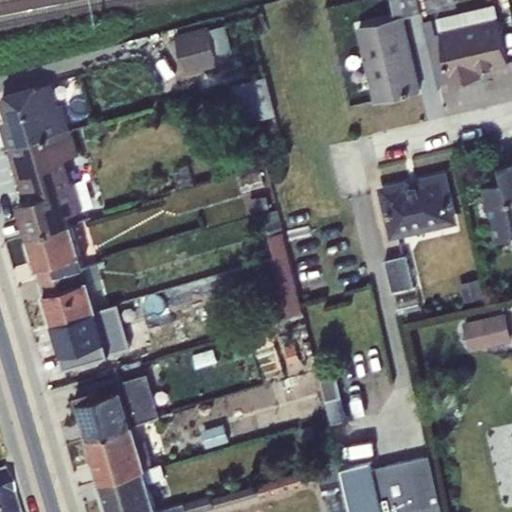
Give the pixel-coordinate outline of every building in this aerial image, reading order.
[(418,0),(392,0),(396,16),(403,15),(421,11),(418,0)] [(456,0),(425,0),(429,13),(458,7),(456,0)] [(434,17),(424,19),(438,83),(452,79),(453,82),(481,75),(479,68),(509,61),(496,3),(437,16),(441,31),(437,32),(434,17)] [(420,89),(403,15),(396,16),(359,25),(377,99),(420,89)] [(210,25),(176,33),(186,73),(220,65),(219,60),(235,56),(226,23),(210,27),(210,25)] [(267,74),(233,83),(243,122),(277,114),(267,74)] [(53,81),(3,96),(12,127),(5,129),(10,145),(71,127),(63,102),(59,103),(53,81)] [(71,127),(10,145),(26,198),(19,201),(29,234),(73,221),(70,212),(86,208),(75,178),(74,178),(67,157),(80,153),(72,126),(71,127)] [(498,241),(511,236),(511,159),(501,163),(504,178),(485,183),(498,241)] [(261,173),(240,180),(243,191),(265,184),(261,173)] [(404,185),(385,189),(396,237),(454,224),(443,176),(424,180),(425,183),(404,188),(404,185)] [(270,234),(269,234),(289,316),(305,311),(280,208),(264,213),(270,234)] [(73,221),(29,234),(42,278),(86,265),(73,221)] [(408,253),(385,258),(393,290),(415,285),(408,253)] [(86,265),(42,278),(54,321),(98,307),(93,289),(105,286),(99,267),(109,264),(107,258),(86,265)] [(481,277),(459,282),(464,301),(485,295),(481,277)] [(98,307),(54,321),(67,364),(130,344),(119,301),(98,307)] [(511,333),(506,311),(464,321),(470,350),(511,340),(511,333)] [(249,333),(231,339),(236,357),(255,352),(249,333)] [(335,365),(319,369),(333,423),(349,419),(335,365)] [(99,386),(76,393),(89,436),(135,422),(161,414),(148,371),(119,380),(122,387),(102,393),(99,386)] [(135,422),(89,436),(102,480),(154,464),(147,438),(141,440),(135,422)] [(225,422),(202,429),(207,446),(230,440),(225,422)] [(315,424),(301,428),(306,448),(320,444),(319,439),(329,437),(326,426),(316,429),(315,424)] [(446,511),(431,453),(391,462),(404,511),(446,511)] [(351,511),(338,457),(316,463),(329,511),(351,511)] [(383,511),(373,466),(372,460),(344,466),(354,511),(383,511)] [(154,464),(102,480),(111,511),(150,511),(160,509),(151,480),(166,476),(162,462),(154,464)] [(404,511),(391,462),(373,466),(383,511),(404,511)] [(312,465),(214,495),(217,505),(262,492),(263,495),(316,479),(312,465)] [(14,511),(3,473),(0,473),(0,511),(14,511)] [(160,509),(150,511),(194,511),(215,506),(212,493),(160,509)]
